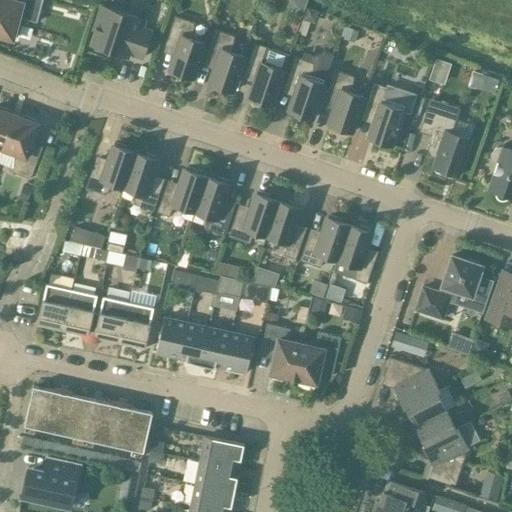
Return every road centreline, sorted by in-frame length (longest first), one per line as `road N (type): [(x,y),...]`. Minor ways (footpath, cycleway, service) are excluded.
road 1 (residential): [(0,68),(400,198),(414,212)]
road 2 (residential): [(285,416),(6,352)]
road 3 (residential): [(351,398),(414,212)]
road 4 (residential): [(6,352),(2,319),(42,229)]
road 5 (residential): [(351,398),(372,409),(394,438),(391,470),(362,462)]
